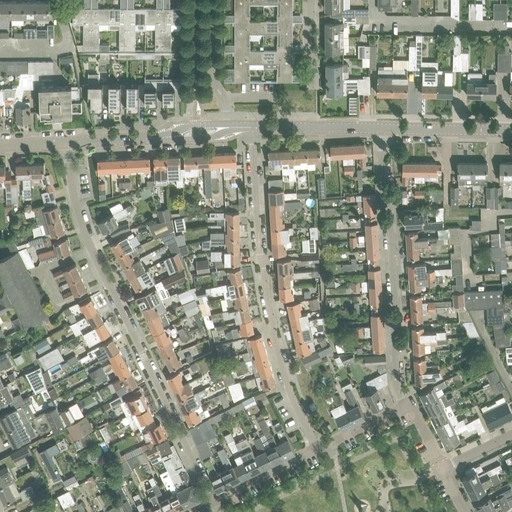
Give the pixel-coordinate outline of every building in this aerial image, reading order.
[(83,50),(91,50),(91,0),(90,0),(91,8),(74,8),(74,5),(73,5),(73,24),(83,24),(83,50)] [(109,44),(99,44),(99,30),(109,30),(109,29),(109,24),(109,8),(92,8),(91,0),(91,50),(99,50),(109,50),(109,44)] [(109,24),(109,29),(119,29),(119,50),(127,50),(127,0),(126,0),(127,8),(109,8),(109,24)] [(127,0),(127,50),(135,50),(135,29),(145,29),(145,8),(128,8),(127,0)] [(145,8),(145,29),(155,29),(155,50),(163,50),(163,0),(162,0),(163,8),(145,8)] [(163,0),(163,50),(171,50),(171,30),(182,30),(182,5),(181,5),(181,8),(164,8),(163,0)] [(250,21),(250,13),(248,13),(248,3),(264,3),(263,0),(234,0),(235,21),(225,21),(250,21)] [(263,0),(264,3),(279,3),(279,13),(277,13),(277,21),(303,21),(293,21),(292,0),(263,0)] [(344,10),(344,9),(343,0),(325,0),(325,10),(344,10)] [(378,0),(378,9),(386,9),(392,9),(392,5),(397,5),(396,0),(378,0)] [(450,0),(451,9),(451,15),(459,19),(459,0),(450,0)] [(11,1),(0,1),(0,17),(12,17),(11,1)] [(24,1),(11,1),(12,17),(24,17),(24,1)] [(36,1),(24,1),(24,17),(37,17),(36,1)] [(49,1),(36,1),(37,17),(49,17),(49,1)] [(475,3),(475,9),(475,19),(483,19),(483,15),(488,15),(488,6),(482,6),(482,3),(475,3)] [(325,22),(326,37),(344,37),(344,26),(348,26),(348,23),(369,23),(369,16),(355,16),(346,16),(343,16),(343,22),(325,22)] [(250,21),(225,21),(225,22),(235,22),(235,51),(225,51),(250,51),(250,43),(248,43),(248,33),(264,33),(264,21),(250,21)] [(277,21),(264,21),(264,33),(279,33),(279,43),(277,43),(277,51),(302,51),(292,51),(293,22),(303,22),(303,21),(277,21)] [(326,52),(344,52),(344,37),(326,37),(326,52)] [(358,44),(358,57),(369,57),(369,46),(365,46),(365,44),(358,44)] [(409,69),(409,70),(415,70),(416,45),(415,45),(409,46),(409,59),(393,59),(393,68),(393,94),(407,95),(407,85),(408,76),(407,76),(407,69),(409,69)] [(250,51),(225,51),(234,51),(234,81),(224,81),(250,81),(250,73),(250,69),(263,69),(263,63),(264,51),(260,51),(250,51)] [(302,51),(277,51),(264,51),(263,63),(279,63),(279,73),(277,73),(277,81),(302,81),(292,81),(293,52),(302,52),(302,51)] [(460,52),(460,53),(460,70),(468,70),(468,52),(460,52)] [(99,63),(109,63),(109,58),(109,53),(100,53),(100,58),(99,58),(99,63)] [(445,71),(437,71),(437,76),(437,95),(452,95),(452,85),(452,74),(452,70),(460,70),(460,53),(453,53),(453,70),(445,69),(445,71)] [(15,74),(21,74),(21,76),(28,74),(28,61),(0,61),(0,73),(2,74),(2,73),(15,73),(15,74)] [(28,74),(34,73),(38,73),(41,73),(41,61),(28,61),(28,74)] [(326,64),(326,79),(343,79),(343,71),(347,71),(347,63),(326,64)] [(378,84),(377,94),(393,94),(393,68),(378,69),(378,80),(378,84)] [(0,116),(12,115),(15,103),(16,98),(12,98),(11,87),(3,88),(3,89),(0,88),(0,76),(2,76),(2,74),(0,73),(0,116)] [(24,88),(35,88),(34,83),(34,73),(28,74),(21,76),(20,80),(18,88),(16,97),(17,121),(31,121),(30,106),(30,101),(22,101),(22,98),(24,88)] [(468,73),(467,96),(481,96),(482,78),(482,73),(468,73)] [(495,96),(495,86),(496,73),(489,73),(489,78),(482,78),(481,96),(495,96)] [(103,94),(109,94),(109,81),(109,85),(99,85),(99,74),(88,74),(88,81),(88,97),(89,97),(89,95),(91,95),(91,109),(103,109),(103,94)] [(139,94),(145,94),(145,76),(145,85),(128,85),(128,82),(127,82),(127,94),(127,109),(139,109),(139,94)] [(157,89),(163,89),(163,76),(163,80),(146,80),(146,76),(145,76),(145,94),(145,103),(157,103),(157,89)] [(163,76),(163,89),(163,103),(175,103),(175,89),(181,89),(181,93),(182,93),(182,76),(181,76),(181,80),(164,80),(164,76),(163,76)] [(422,85),(422,95),(437,95),(437,76),(422,76),(422,81),(422,85)] [(326,94),(343,94),(343,79),(326,79),(326,94)] [(121,109),(121,94),(127,94),(127,82),(127,85),(110,85),(110,81),(109,81),(109,94),(109,109),(121,109)] [(39,87),(40,117),(45,117),(45,120),(63,119),(63,116),(72,116),(72,111),(82,111),(82,100),(80,100),(79,87),(79,89),(71,89),(71,86),(39,87)] [(348,96),(348,111),(356,111),(356,96),(348,96)] [(331,155),(331,157),(343,156),(343,164),(353,163),(353,156),(360,155),(360,166),(366,165),(364,143),(330,145),(331,147),(326,148),(326,156),(331,155)] [(308,160),(307,160),(307,163),(314,163),(314,162),(321,161),(320,148),(307,149),(308,160)] [(307,160),(308,160),(307,149),(294,150),(295,163),(294,163),(295,169),(301,169),(301,167),(307,166),(307,163),(307,160)] [(275,169),(282,168),(282,166),(281,150),(268,151),(269,164),(274,164),(275,169)] [(295,185),(295,169),(294,163),(295,163),(294,150),(281,150),(282,166),(289,165),(290,185),(295,185)] [(223,153),(210,154),(211,167),(216,167),(216,164),(223,164),(223,153)] [(223,153),(223,164),(224,177),(230,176),(230,182),(232,182),(232,186),(237,186),(237,179),(236,153),(223,153)] [(211,177),(210,167),(211,167),(210,154),(197,155),(198,165),(204,165),(206,197),(212,196),(212,192),(211,183),(211,177)] [(191,166),(198,165),(197,155),(184,155),(185,168),(191,168),(191,166)] [(167,176),(167,156),(154,157),(155,176),(155,185),(168,185),(167,176)] [(180,156),(167,156),(167,176),(177,175),(177,169),(181,169),(180,156)] [(150,157),(137,158),(137,169),(144,168),(144,170),(150,170),(150,157)] [(137,169),(137,158),(124,159),(124,171),(130,171),(130,169),(137,169)] [(105,170),(111,170),(111,159),(98,160),(98,173),(105,173),(105,170)] [(124,171),(124,159),(111,159),(111,170),(118,170),(118,172),(124,171)] [(436,174),(436,172),(441,172),(441,165),(437,164),(437,163),(403,162),(403,184),(408,184),(408,174),(414,174),(414,181),(424,181),(424,174),(436,174)] [(508,182),(508,178),(511,178),(511,162),(501,163),(501,182),(508,182)] [(30,163),(16,164),(16,174),(17,177),(17,179),(17,184),(23,183),(24,189),(31,188),(31,176),(30,163)] [(44,163),(30,163),(31,176),(41,176),(44,186),(45,185),(47,192),(45,192),(42,193),(46,206),(47,205),(56,203),(48,174),(45,175),(44,163)] [(458,163),(458,184),(474,184),(475,163),(458,163)] [(475,163),(474,184),(487,184),(487,163),(475,163)] [(5,165),(0,164),(0,186),(6,187),(6,180),(11,179),(11,171),(6,171),(5,165)] [(317,178),(318,197),(326,197),(324,177),(317,178)] [(268,180),(269,190),(283,189),(283,179),(268,180)] [(143,186),(143,190),(153,186),(153,180),(147,180),(147,185),(143,186)] [(244,202),(243,189),(244,189),(244,186),(238,186),(238,204),(229,204),(229,189),(224,189),(225,210),(238,210),(238,208),(245,208),(245,202),(244,202)] [(487,198),(487,207),(496,207),(496,187),(486,187),(486,198),(487,198)] [(284,200),(283,189),(269,190),(270,201),(284,200)] [(357,200),(357,205),(364,205),(365,216),(375,216),(375,211),(377,211),(375,193),(355,195),(356,200),(357,200)] [(300,201),(270,203),(271,216),(272,228),(285,228),(284,227),(284,222),(282,222),(282,215),(286,215),(286,210),(293,209),(293,207),(301,207),(300,201)] [(41,207),(34,209),(36,215),(38,225),(40,225),(40,224),(48,222),(61,219),(57,205),(42,209),(41,207)] [(132,209),(130,205),(98,221),(103,232),(118,224),(116,219),(131,212),(130,210),(132,209)] [(157,210),(160,220),(171,218),(168,207),(157,210)] [(426,225),(426,222),(428,221),(427,208),(411,209),(411,213),(409,213),(409,214),(405,214),(406,226),(426,225)] [(217,218),(224,218),(224,225),(239,225),(239,212),(209,212),(209,218),(217,218)] [(184,216),(174,218),(176,231),(186,228),(184,216)] [(499,233),(505,233),(511,232),(511,228),(504,229),(504,217),(498,218),(499,233)] [(366,235),(358,235),(359,241),(359,245),(359,246),(367,245),(368,262),(378,262),(378,261),(378,256),(380,256),(377,222),(375,222),(375,218),(365,218),(365,223),(366,235)] [(39,237),(29,241),(29,242),(30,245),(43,241),(43,242),(51,239),(49,233),(51,232),(52,236),(55,235),(65,232),(61,219),(48,222),(40,224),(40,225),(42,233),(42,234),(46,233),(46,234),(45,234),(45,236),(43,237),(43,236),(40,237),(39,237)] [(148,224),(154,238),(161,235),(160,234),(174,228),(172,219),(168,219),(168,220),(148,224)] [(469,224),(469,228),(481,229),(481,220),(472,220),(472,225),(469,224)] [(119,226),(111,230),(113,236),(121,232),(130,229),(128,223),(119,226)] [(224,232),(226,232),(226,238),(239,237),(239,225),(224,225),(224,232)] [(309,226),(311,238),(311,239),(315,238),(318,238),(317,225),(309,226)] [(460,226),(448,227),(449,243),(453,242),(460,242),(460,226)] [(284,227),(285,228),(272,228),(271,229),(272,241),(287,240),(289,240),(288,233),(293,233),(293,227),(284,227)] [(174,228),(160,234),(161,235),(165,245),(168,244),(167,243),(176,239),(174,229),(174,228)] [(407,246),(440,243),(440,244),(443,243),(443,236),(418,237),(417,232),(406,233),(407,246)] [(184,233),(177,235),(179,243),(186,242),(184,233)] [(499,233),(490,233),(491,246),(505,246),(505,236),(505,233),(499,233)] [(127,235),(111,244),(117,256),(127,250),(134,247),(127,235)] [(228,251),(239,250),(239,237),(226,238),(215,238),(210,238),(210,244),(211,244),(224,244),(224,251),(228,251)] [(40,260),(42,260),(70,252),(66,238),(54,241),(56,249),(38,254),(40,260)] [(167,243),(168,244),(173,255),(178,252),(180,251),(179,246),(176,239),(167,243)] [(286,248),(287,248),(287,240),(272,241),(273,255),(286,254),(286,248)] [(0,259),(0,276),(20,316),(18,317),(23,326),(27,333),(52,320),(49,314),(50,314),(48,310),(27,268),(24,263),(19,251),(14,241),(7,241),(6,241),(12,253),(0,259)] [(461,258),(460,242),(453,242),(454,252),(450,252),(450,259),(461,258)] [(441,250),(440,244),(440,243),(407,246),(408,258),(419,258),(418,251),(425,251),(425,249),(430,249),(430,251),(441,250)] [(187,244),(179,246),(180,251),(181,255),(189,253),(187,244)] [(489,256),(490,256),(490,260),(506,259),(505,246),(491,246),(488,246),(489,256)] [(26,247),(19,251),(24,263),(27,268),(35,266),(26,247)] [(117,256),(124,267),(140,258),(134,247),(127,250),(117,256)] [(215,267),(229,265),(229,264),(239,264),(239,250),(228,251),(224,251),(225,260),(215,260),(215,267)] [(173,255),(172,255),(176,270),(184,267),(178,252),(173,255)] [(302,254),(302,262),(319,261),(318,253),(302,254)] [(140,273),(146,270),(140,258),(124,267),(130,278),(140,273)] [(450,259),(451,275),(456,274),(462,273),(461,258),(450,259)] [(291,259),(278,260),(279,273),(293,272),(293,271),(292,264),(291,264),(291,259)] [(495,273),(507,272),(506,259),(490,260),(485,261),(485,264),(494,263),(495,273)] [(195,261),(197,273),(210,271),(208,260),(195,261)] [(381,307),(381,306),(380,302),(382,301),(380,267),(378,268),(378,262),(368,262),(369,280),(361,280),(361,281),(347,282),(347,287),(353,286),(353,291),(360,290),(360,287),(362,287),(362,291),(370,290),(371,307),(371,308),(381,307)] [(65,273),(69,282),(81,276),(76,263),(53,273),(55,278),(65,273)] [(425,263),(408,264),(409,277),(435,275),(434,270),(426,270),(425,263)] [(130,278),(136,290),(147,284),(148,285),(155,282),(155,281),(148,268),(146,270),(140,273),(130,278)] [(231,276),(232,282),(243,280),(240,268),(227,270),(229,276),(231,276)] [(162,279),(165,287),(176,283),(177,284),(187,279),(184,270),(162,279)] [(293,271),(293,272),(279,273),(279,285),(291,285),(293,285),(292,277),(320,276),(319,270),(293,271)] [(458,290),(462,290),(463,290),(462,273),(456,274),(456,284),(452,284),(452,290),(458,290)] [(410,290),(421,289),(420,284),(424,284),(425,285),(436,284),(435,282),(443,282),(442,275),(435,275),(409,277),(410,290)] [(87,289),(81,276),(69,282),(73,290),(63,295),(65,299),(87,289)] [(491,283),(501,283),(502,286),(507,286),(507,276),(491,277),(491,283)] [(235,295),(246,293),(243,280),(232,282),(230,283),(195,289),(199,302),(200,303),(204,302),(202,295),(223,290),(225,298),(235,295)] [(304,291),(304,297),(310,297),(318,295),(318,292),(317,284),(310,284),(311,291),(304,291)] [(293,292),(291,292),(291,285),(279,285),(280,299),(293,298),(293,292)] [(156,287),(137,296),(142,308),(156,302),(162,299),(156,287)] [(195,298),(191,288),(178,294),(182,303),(195,298)] [(464,304),(464,305),(465,308),(503,307),(503,303),(502,303),(502,289),(464,292),(464,293),(464,304)] [(234,302),(235,308),(248,305),(246,293),(235,295),(237,302),(234,302)] [(464,304),(464,293),(453,293),(453,306),(463,305),(464,305),(464,304)] [(421,295),(410,296),(411,309),(451,306),(451,300),(422,302),(421,295)] [(318,297),(309,300),(312,310),(320,308),(318,297)] [(0,302),(0,313),(14,307),(9,298),(0,302)] [(91,298),(79,305),(83,310),(84,309),(88,315),(97,310),(91,298)] [(197,304),(195,299),(182,304),(188,316),(200,311),(197,304)] [(204,302),(200,303),(197,304),(200,311),(203,316),(208,314),(208,315),(211,314),(209,301),(204,302)] [(301,301),(288,303),(290,316),(301,314),(300,307),(302,307),(301,301)] [(156,302),(142,308),(148,320),(160,314),(164,312),(161,306),(158,308),(156,302)] [(236,321),(240,320),(251,318),(248,305),(235,308),(229,309),(231,315),(235,314),(236,321)] [(463,305),(453,306),(451,306),(411,309),(412,321),(423,321),(422,313),(458,311),(459,321),(462,321),(472,321),(465,308),(464,305),(463,305)] [(72,323),(77,321),(69,307),(64,309),(72,323)] [(371,308),(371,309),(372,326),(355,327),(355,336),(363,336),(363,331),(364,331),(365,336),(373,335),(374,352),(384,352),(383,347),(385,347),(383,313),(381,313),(381,307),(371,308)] [(77,321),(79,326),(83,332),(84,332),(90,329),(94,327),(103,321),(97,310),(88,315),(86,316),(77,321)] [(163,325),(169,322),(164,312),(160,314),(148,320),(154,332),(164,328),(163,325)] [(309,319),(308,312),(301,314),(290,316),(293,329),(310,325),(316,324),(323,324),(322,317),(309,319)] [(212,327),(208,315),(208,314),(203,316),(206,328),(212,327)] [(242,327),(240,327),(241,334),(254,331),(251,318),(240,320),(242,327)] [(487,324),(493,324),(494,334),(505,333),(504,330),(504,320),(487,321),(487,324)] [(90,329),(84,332),(90,344),(110,333),(107,328),(109,327),(106,321),(104,322),(103,321),(94,327),(90,329)] [(480,336),(472,321),(462,321),(462,323),(466,328),(467,337),(475,336),(476,336),(480,336)] [(296,341),(307,339),(313,338),(310,325),(293,329),(296,341)] [(178,329),(180,336),(186,333),(183,327),(178,329)] [(413,340),(446,338),(445,331),(424,332),(423,327),(412,327),(413,340)] [(154,332),(160,345),(171,340),(169,334),(167,335),(164,328),(154,332)] [(505,345),(505,333),(494,334),(496,346),(505,345)] [(253,343),(254,350),(265,347),(261,334),(249,338),(250,344),(253,343)] [(486,348),(480,336),(476,336),(477,341),(476,341),(477,343),(478,343),(482,350),(486,348)] [(113,338),(87,352),(88,352),(87,352),(88,354),(80,358),(82,362),(90,357),(91,357),(97,354),(101,360),(109,355),(119,349),(113,338)] [(322,346),(327,343),(324,338),(319,341),(322,346)] [(446,338),(413,340),(414,353),(430,352),(430,345),(436,344),(449,343),(449,338),(446,338)] [(310,346),(308,346),(307,339),(296,341),(298,354),(311,352),(310,346)] [(174,345),(171,340),(160,345),(165,357),(175,352),(172,346),(174,345)] [(42,341),(35,345),(40,353),(46,349),(42,341)] [(236,352),(233,350),(230,351),(227,342),(215,345),(219,359),(237,354),(237,352),(236,352)] [(320,356),(332,350),(329,345),(318,351),(320,356)] [(254,357),(256,363),(269,359),(265,347),(254,350),(250,351),(252,358),(254,357)] [(43,370),(62,360),(55,348),(37,357),(43,370)] [(113,361),(111,362),(114,367),(125,361),(119,349),(109,355),(113,361)] [(489,356),(486,349),(481,352),(484,358),(489,356)] [(33,351),(29,353),(36,367),(40,365),(33,351)] [(198,358),(195,351),(186,355),(189,362),(198,358)] [(318,351),(303,359),(307,366),(322,358),(320,356),(318,351)] [(0,362),(9,358),(6,352),(0,354),(0,362)] [(180,358),(178,358),(175,352),(165,357),(170,369),(179,365),(182,363),(180,358)] [(21,354),(14,358),(17,364),(24,360),(21,354)] [(61,361),(62,362),(65,368),(78,360),(75,355),(65,361),(64,360),(61,361)] [(386,363),(386,356),(376,356),(364,357),(365,364),(376,363),(386,363)] [(0,370),(12,364),(9,358),(0,362),(0,386),(4,384),(0,376),(0,370)] [(425,358),(414,359),(415,372),(426,371),(438,370),(438,365),(431,365),(426,366),(425,358)] [(260,368),(262,374),(262,375),(272,372),(269,359),(256,363),(258,369),(260,368)] [(131,372),(125,361),(114,367),(116,372),(118,371),(121,377),(131,372)] [(34,368),(33,364),(21,371),(22,374),(34,368)] [(40,366),(26,373),(36,392),(47,386),(42,372),(40,366)] [(94,377),(97,383),(107,377),(101,366),(97,369),(100,374),(94,377)] [(416,384),(427,384),(427,379),(434,379),(442,375),(445,373),(443,368),(438,370),(426,371),(415,372),(416,384)] [(47,386),(47,387),(52,384),(48,369),(42,372),(47,386)] [(500,379),(495,369),(485,373),(491,384),(500,379)] [(218,370),(209,374),(213,383),(223,379),(218,370)] [(183,384),(183,383),(180,377),(182,377),(180,371),(167,377),(173,389),(183,384)] [(378,389),(388,384),(387,371),(366,381),(371,392),(361,397),(364,403),(368,401),(369,402),(370,404),(372,409),(385,403),(378,389)] [(119,394),(138,384),(131,372),(121,377),(113,382),(119,394)] [(272,372),(262,375),(262,374),(255,376),(259,389),(276,384),(272,372)] [(231,373),(223,376),(224,379),(226,385),(234,382),(231,373)] [(420,392),(425,403),(438,396),(435,390),(447,384),(444,380),(420,392)] [(178,400),(191,394),(194,393),(189,381),(183,383),(183,384),(173,389),(178,400)] [(228,385),(233,400),(240,398),(234,382),(228,385)] [(347,409),(354,423),(365,417),(351,388),(353,387),(351,382),(342,386),(352,407),(347,409)] [(178,400),(184,412),(194,407),(191,401),(193,400),(211,391),(208,386),(194,393),(191,394),(178,400)] [(135,395),(126,400),(132,412),(148,405),(140,388),(133,391),(135,395)] [(270,402),(265,391),(255,396),(258,403),(260,407),(270,402)] [(224,407),(229,404),(223,393),(213,398),(214,401),(219,398),(224,407)] [(354,423),(347,409),(340,394),(336,396),(335,394),(333,395),(341,412),(335,415),(342,429),(354,423)] [(444,394),(438,396),(425,403),(430,413),(450,404),(454,402),(452,396),(447,399),(444,394)] [(14,409),(0,415),(0,418),(6,431),(29,420),(22,406),(32,402),(29,395),(24,398),(25,398),(12,405),(14,409)] [(120,395),(109,401),(111,405),(111,406),(112,407),(123,401),(123,400),(120,395)] [(255,400),(253,395),(242,401),(245,405),(255,400)] [(487,406),(486,404),(481,407),(490,427),(511,416),(511,412),(504,396),(495,400),(496,402),(487,406)] [(109,401),(102,404),(104,409),(111,406),(111,405),(109,401)] [(245,405),(242,401),(231,406),(234,413),(234,412),(245,407),(245,406),(245,405)] [(450,404),(430,413),(436,424),(449,417),(449,418),(455,415),(452,409),(457,406),(454,402),(450,404)] [(132,412),(137,424),(141,431),(142,431),(157,424),(148,405),(132,412)] [(54,433),(64,429),(65,428),(55,406),(44,411),(54,433)] [(59,411),(66,425),(76,419),(69,406),(59,411)] [(224,419),(235,414),(234,412),(234,413),(231,406),(220,412),(221,412),(223,418),(224,419)] [(190,424),(199,420),(209,415),(206,409),(197,413),(194,407),(184,412),(190,424)] [(221,412),(209,418),(212,423),(223,418),(221,412)] [(271,431),(269,426),(265,419),(264,420),(262,414),(256,417),(264,433),(260,435),(273,463),(284,457),(277,443),(271,431)] [(86,415),(66,426),(73,440),(93,429),(86,415)] [(449,417),(436,424),(441,435),(465,423),(468,422),(466,417),(463,419),(463,418),(458,421),(455,415),(449,418),(449,417)] [(479,433),(486,430),(479,417),(472,420),(474,424),(479,433)] [(196,424),(189,427),(188,428),(196,443),(205,439),(217,434),(212,423),(209,418),(196,424)] [(14,446),(23,441),(36,434),(29,420),(6,431),(14,446)] [(457,433),(467,428),(467,427),(474,424),(472,420),(468,422),(465,423),(441,435),(446,446),(460,439),(457,433)] [(274,424),(282,441),(277,443),(284,457),(295,452),(281,423),(280,421),(274,424)] [(147,442),(141,445),(143,451),(146,449),(155,445),(153,441),(166,435),(160,422),(157,424),(142,431),(147,442)] [(105,426),(99,428),(105,440),(111,438),(105,426)] [(259,450),(260,452),(255,454),(262,469),(273,463),(260,435),(259,436),(256,430),(252,432),(254,435),(252,437),(258,450),(259,450)] [(244,434),(239,437),(249,457),(244,460),(251,474),(262,469),(255,454),(244,434)] [(159,452),(167,469),(171,477),(178,490),(178,491),(185,506),(200,499),(185,467),(173,444),(171,445),(168,439),(155,445),(159,452)] [(212,454),(205,439),(196,443),(203,458),(212,454)] [(234,439),(228,442),(238,463),(234,465),(241,479),(251,474),(244,460),(234,439)] [(57,442),(39,451),(54,480),(62,476),(51,455),(61,450),(57,442)] [(155,445),(146,449),(150,457),(159,452),(155,445)] [(1,468),(0,467),(0,486),(8,482),(13,480),(17,478),(11,467),(16,464),(14,460),(30,452),(26,446),(9,454),(0,458),(0,461),(3,467),(2,467),(1,468)] [(215,460),(220,458),(226,469),(221,471),(228,485),(239,480),(223,447),(217,451),(219,455),(214,458),(215,460)] [(138,454),(137,454),(141,463),(150,459),(149,457),(150,457),(146,449),(143,451),(138,453),(138,454)] [(89,464),(99,459),(95,450),(85,455),(89,464)] [(115,458),(118,464),(127,460),(124,454),(115,458)] [(141,463),(137,454),(127,459),(132,468),(141,464),(141,463)] [(488,458),(491,467),(501,464),(499,455),(488,458)] [(218,490),(228,485),(221,471),(218,473),(210,457),(204,460),(218,490)] [(133,470),(132,468),(127,459),(127,460),(118,464),(123,475),(133,470)] [(493,474),(496,472),(497,473),(502,470),(499,464),(478,475),(474,466),(465,470),(468,475),(462,478),(467,487),(493,474)] [(90,469),(78,475),(81,481),(93,475),(90,469)] [(178,490),(171,477),(167,469),(159,473),(167,488),(170,487),(174,494),(169,496),(176,511),(185,506),(178,491),(178,490)] [(106,470),(97,474),(100,481),(109,477),(106,470)] [(501,481),(497,473),(496,472),(493,474),(467,487),(472,497),(486,490),(484,486),(492,482),(494,485),(501,481)] [(8,482),(0,486),(0,494),(4,503),(15,497),(8,482)] [(157,484),(152,486),(165,511),(173,511),(176,511),(169,496),(164,499),(157,484)] [(30,486),(19,492),(20,494),(23,500),(32,496),(34,494),(30,486)] [(152,505),(150,506),(153,511),(165,511),(152,486),(147,489),(150,495),(148,496),(152,505)] [(126,495),(121,487),(115,490),(120,498),(122,502),(126,511),(134,511),(128,499),(126,495)] [(511,497),(511,489),(511,487),(496,495),(497,498),(492,500),(490,497),(484,500),(475,504),(478,511),(483,511),(507,500),(507,499),(511,497)] [(57,495),(63,507),(75,502),(69,489),(57,495)] [(102,493),(97,496),(104,511),(111,511),(109,508),(103,495),(102,493)] [(141,511),(153,511),(150,506),(145,508),(138,493),(133,496),(141,511)] [(511,497),(507,499),(507,500),(483,511),(499,511),(510,506),(511,504),(511,497)] [(82,502),(76,505),(79,511),(87,511),(86,511),(82,502)] [(118,503),(114,505),(114,506),(109,508),(111,511),(120,511),(122,511),(118,503)]
